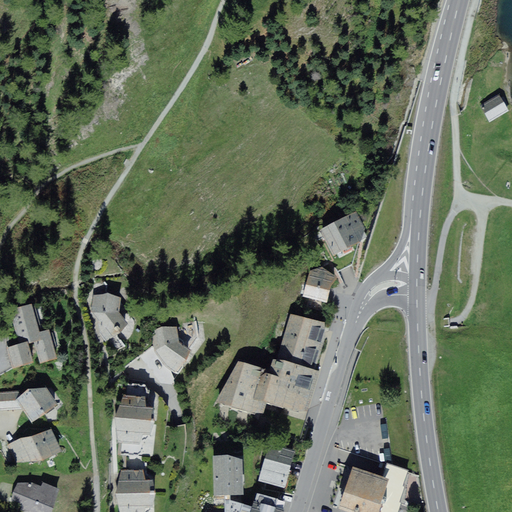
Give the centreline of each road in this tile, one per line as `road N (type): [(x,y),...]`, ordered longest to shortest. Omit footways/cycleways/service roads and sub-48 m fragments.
road 1 (track): [(96,511),(86,337),(74,281),(110,192),(144,147)]
road 2 (primary): [(438,511),(419,377),(417,284)]
road 3 (residential): [(296,511),(367,296)]
road 4 (primary): [(419,215),(459,0)]
road 5 (track): [(464,195),(454,108),(476,0)]
road 6 (track): [(419,377),(432,356),(430,311),(443,243),(464,195)]
road 7 (track): [(144,147),(201,58),(223,0)]
